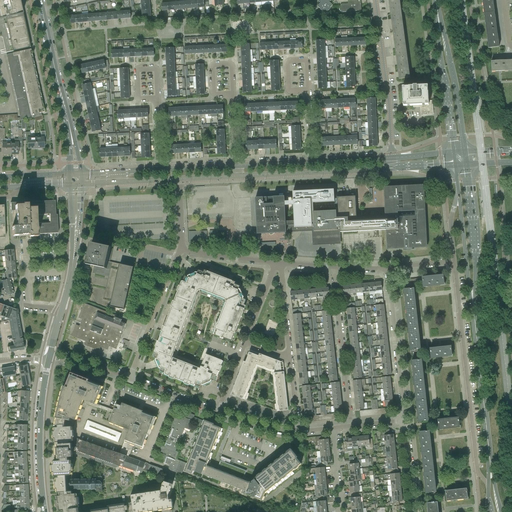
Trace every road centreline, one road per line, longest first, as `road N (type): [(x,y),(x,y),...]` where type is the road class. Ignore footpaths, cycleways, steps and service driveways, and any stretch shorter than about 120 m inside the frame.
road 1 (residential): [(454,261),(477,470),(487,485)]
road 2 (secondary): [(471,299),(490,470)]
road 3 (residential): [(351,426),(333,267)]
road 4 (tertiary): [(391,158),(375,0)]
road 5 (secondary): [(238,176),(392,168)]
road 6 (residential): [(403,420),(387,268)]
road 7 (tertiary): [(43,511),(39,425),(48,359)]
road 8 (secondary): [(465,154),(437,16)]
road 9 (tertiary): [(71,137),(39,0)]
road 10 (secondary): [(437,16),(453,155)]
road 11 (secondary): [(471,299),(476,254),(466,165)]
road 12 (residential): [(130,377),(179,252)]
